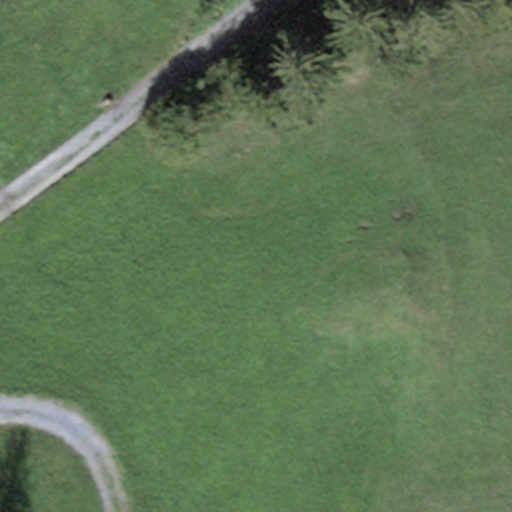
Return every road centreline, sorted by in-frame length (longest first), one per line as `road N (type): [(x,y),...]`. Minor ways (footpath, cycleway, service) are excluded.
road 1 (track): [(282,0),(0,205)]
road 2 (track): [(0,414),(54,418),(90,445),(121,511)]
